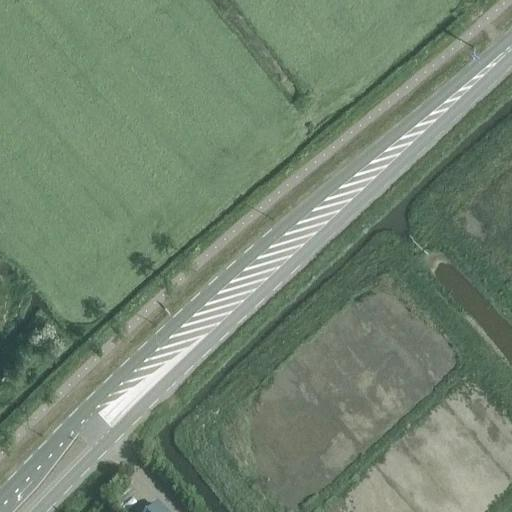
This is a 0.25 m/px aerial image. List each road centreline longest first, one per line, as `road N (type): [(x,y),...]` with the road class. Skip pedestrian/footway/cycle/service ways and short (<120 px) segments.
road 1 (primary): [(509,55),(241,266),(0,498)]
road 2 (primary): [(39,511),(509,55)]
